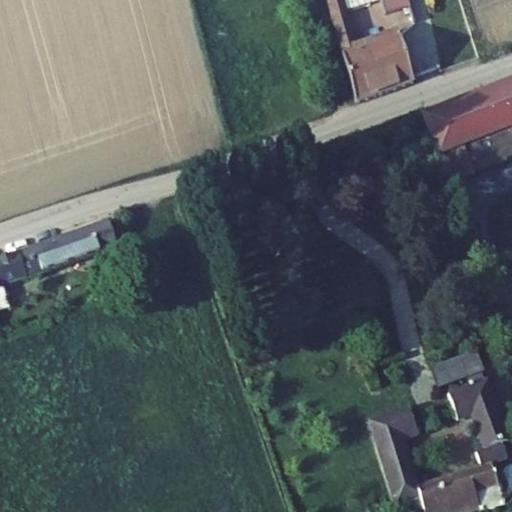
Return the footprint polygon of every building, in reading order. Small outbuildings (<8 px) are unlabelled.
[(325,0),(351,90),(411,66),(398,22),(356,33),(346,0),(325,0)] [(511,75),(490,82),(508,136),(511,133),(511,75)] [(490,82),(420,105),(441,165),(508,136),(490,82)] [(111,223),(0,261),(0,291),(120,250),(111,223)] [(492,408),(499,405),(477,345),(438,360),(447,385),(462,380),(474,414),(492,408)] [(408,370),(369,382),(398,469),(406,467),(413,488),(448,477),(449,480),(472,473),(472,475),(494,468),(481,427),(471,431),(418,448),(403,400),(416,396),(408,370)] [(474,414),(467,417),(471,431),(481,427),(496,422),(492,408),(474,414)]
